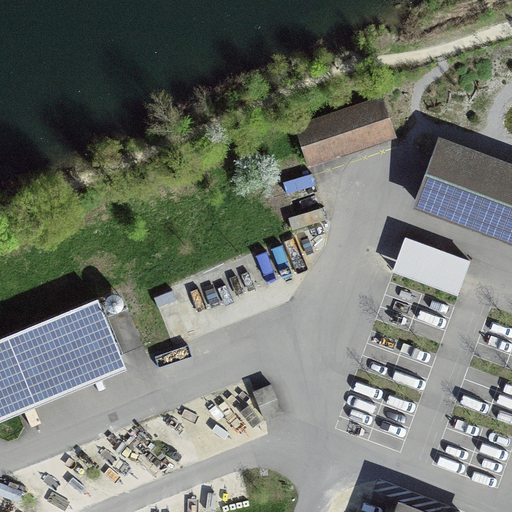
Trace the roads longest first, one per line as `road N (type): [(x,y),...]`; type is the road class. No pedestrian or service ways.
road 1 (unknown): [(0,455),(211,356),(348,310)]
road 2 (unknown): [(294,511),(315,437),(227,456),(97,511)]
